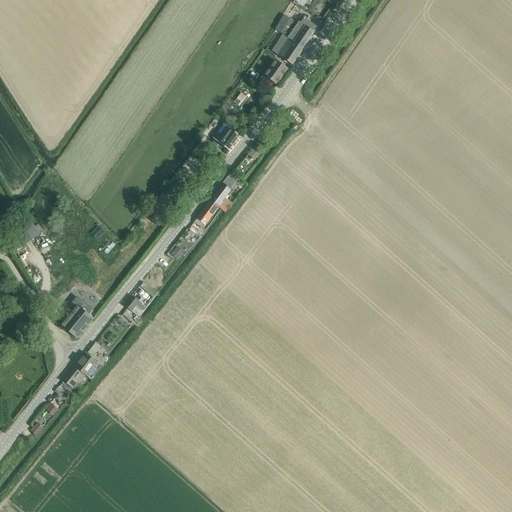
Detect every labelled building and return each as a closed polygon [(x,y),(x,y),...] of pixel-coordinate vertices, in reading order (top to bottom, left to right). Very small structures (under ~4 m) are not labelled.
[(289,18),(280,32),(303,48),(314,32),(317,27),(308,21),(305,19),(302,21),(301,23),(299,21),(296,25),(294,24),(295,22),(289,18)] [(274,52),(277,54),(276,54),(292,65),(303,48),(280,32),(279,31),(273,39),(280,44),(274,52)] [(270,49),(263,58),(269,62),(276,54),(270,49)] [(277,85),(288,69),(275,60),(264,75),(277,85)] [(229,150),(240,135),(224,124),(213,138),(229,150)] [(262,151),(255,145),(248,155),(255,160),(262,151)] [(225,213),(230,206),(223,200),(231,190),(223,184),(209,202),(217,208),(225,213)] [(202,228),(217,208),(209,202),(194,222),(198,225),(202,228)] [(34,230),(20,218),(9,232),(23,244),(34,230)] [(29,244),(49,254),(52,249),(48,247),(52,238),(45,235),(46,231),(37,227),(29,244)] [(184,243),(178,250),(185,255),(190,247),(184,243)] [(75,296),(87,279),(80,275),(68,291),(75,296)] [(65,321),(61,326),(77,338),(93,318),(89,315),(93,310),(77,297),(61,317),(65,321)] [(132,311),(140,302),(133,297),(125,306),(132,311)] [(95,343),(86,354),(92,358),(100,347),(95,343)] [(87,378),(98,364),(92,358),(86,354),(85,353),(73,367),(85,376),(87,378)] [(75,388),(85,376),(73,367),(63,381),(73,388),(74,387),(75,388)] [(55,407),(63,398),(66,393),(58,387),(54,391),(59,395),(51,404),(55,407)] [(37,423),(31,431),(36,436),(43,428),(37,423)]
